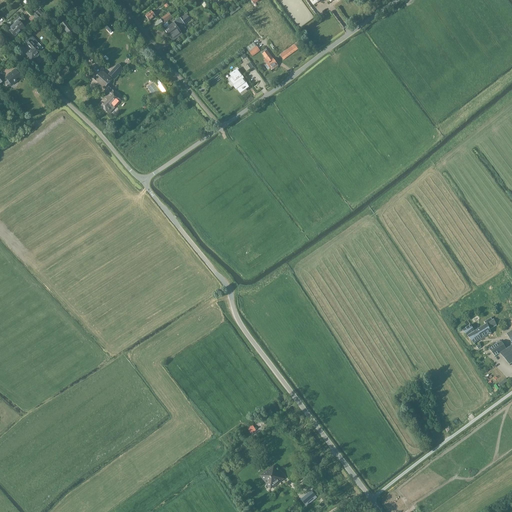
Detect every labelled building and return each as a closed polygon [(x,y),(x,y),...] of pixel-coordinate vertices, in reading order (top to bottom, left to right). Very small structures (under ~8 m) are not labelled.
[(231,16),(240,9),(240,8),(239,7),(229,14),(230,15),(231,16)] [(43,15),(39,10),(32,15),(37,20),(39,18),(37,15),(39,14),(41,17),(43,15)] [(64,23),(55,11),(50,15),(59,27),(60,26),(69,37),(74,33),(66,22),(64,23)] [(153,13),(151,12),(145,16),(148,20),(149,21),(155,16),(156,15),(154,12),(153,13)] [(172,17),(169,13),(162,18),(164,20),(164,21),(165,23),(167,22),(172,18),(171,17),(172,17)] [(182,34),(177,27),(178,27),(183,23),(184,25),(191,20),(186,14),(180,18),(174,23),(170,26),(164,30),(172,41),(182,34)] [(22,21),(19,18),(14,23),(15,24),(10,28),(11,30),(10,32),(14,37),(24,28),(19,22),(22,21)] [(30,35),(23,42),(26,45),(25,45),(30,50),(26,54),(31,60),(35,57),(35,58),(36,58),(38,56),(38,55),(41,52),(40,51),(35,46),(37,44),(37,43),(37,42),(30,35)] [(296,44),(280,55),(282,58),(283,60),(302,47),(298,42),(296,44)] [(249,52),(256,47),(254,43),(246,48),(249,52)] [(256,47),(249,52),(251,55),(252,57),(260,51),(259,50),(257,47),(256,47)] [(261,53),(262,54),(264,57),(265,59),(264,61),(266,64),(267,65),(270,69),(270,70),(274,67),(275,68),(278,66),(267,51),(266,49),(261,53)] [(108,75),(114,80),(122,72),(116,66),(108,75)] [(236,90),(239,93),(248,86),(240,72),(239,73),(237,70),(229,75),(231,78),(229,80),(234,86),(233,87),(236,91),(236,90)] [(6,80),(11,86),(21,78),(15,71),(5,79),(6,80)] [(103,71),(95,79),(105,88),(110,94),(99,105),(109,114),(121,101),(114,94),(115,93),(114,91),(108,85),(112,80),(103,71)] [(209,81),(213,86),(221,80),(218,75),(209,81)] [(152,84),(148,87),(154,96),(159,93),(152,84)] [(249,88),(248,86),(239,93),(240,95),(249,88)] [(496,326),(492,320),(494,320),(494,319),(492,320),(491,318),(484,322),(486,324),(474,331),(470,326),(471,325),(462,331),(463,330),(467,336),(469,335),(475,344),(474,344),(475,344),(474,343),(490,333),(490,334),(491,334),(491,333),(490,334),(488,331),(496,326)] [(493,347),(488,350),(489,350),(490,349),(495,356),(494,356),(495,357),(502,352),(510,365),(509,365),(511,363),(511,330),(506,334),(506,335),(507,334),(511,342),(511,345),(506,349),(501,342),(500,342),(502,344),(494,348),(493,347)] [(435,422),(440,418),(443,417),(438,408),(429,413),(435,422)] [(247,429),(251,434),(256,431),(252,426),(247,429)] [(273,467),(261,476),(271,489),(282,479),(273,467)] [(309,493),(301,500),(307,508),(317,500),(315,497),(318,494),(313,488),(308,492),(309,493)]
